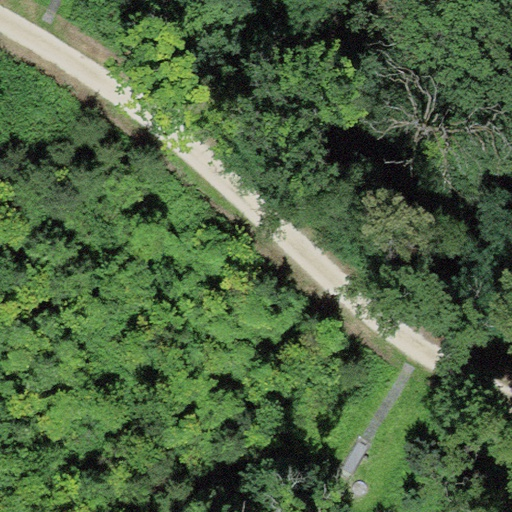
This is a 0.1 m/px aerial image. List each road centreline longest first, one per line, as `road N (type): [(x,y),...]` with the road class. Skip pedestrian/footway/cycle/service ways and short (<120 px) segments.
road 1 (track): [(0,31),(136,109),(367,321),(511,410)]
road 2 (track): [(415,0),(136,109)]
